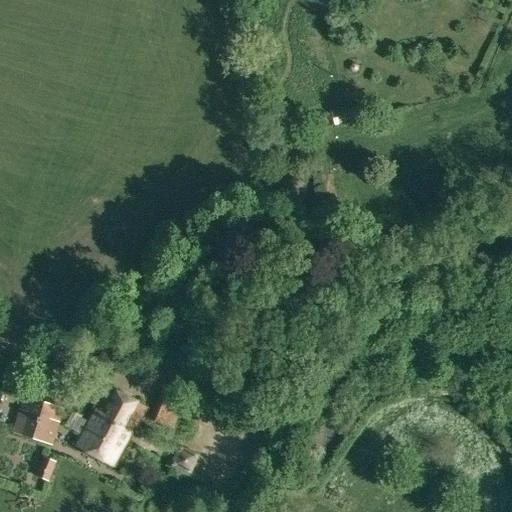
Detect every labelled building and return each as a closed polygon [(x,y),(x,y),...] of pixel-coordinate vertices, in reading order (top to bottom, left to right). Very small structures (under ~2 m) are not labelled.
[(295,178),(292,178),(290,179),(288,179),(286,180),(284,182),(282,184),(281,186),(280,188),(279,190),(279,193),(280,195),(281,197),(282,199),(283,201),(285,203),(287,204),(290,204),(292,205),(294,205),(297,204),(299,203),(301,202),(303,200),(304,198),(305,196),(306,194),(306,192),(306,189),(305,187),(304,185),(303,183),(301,181),(299,180),(297,179),(295,178)] [(5,379),(2,390),(12,393),(15,382),(5,379)] [(197,395),(220,404),(226,390),(203,381),(197,395)] [(149,419),(172,428),(186,395),(162,385),(149,419)] [(73,444),(115,466),(146,409),(104,387),(73,444)] [(12,431),(52,443),(62,411),(22,398),(12,431)] [(169,466),(190,475),(199,453),(178,445),(169,466)] [(34,476),(49,482),(55,462),(41,457),(34,476)] [(243,457),(224,490),(240,499),(259,466),(243,457)]
